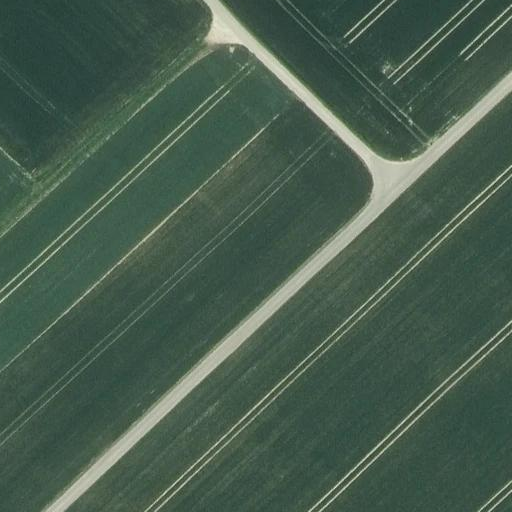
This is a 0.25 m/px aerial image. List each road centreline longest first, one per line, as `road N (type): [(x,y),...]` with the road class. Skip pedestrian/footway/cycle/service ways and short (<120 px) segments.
road 1 (track): [(511,91),(58,511)]
road 2 (track): [(228,20),(0,232)]
road 3 (track): [(399,189),(209,0)]
